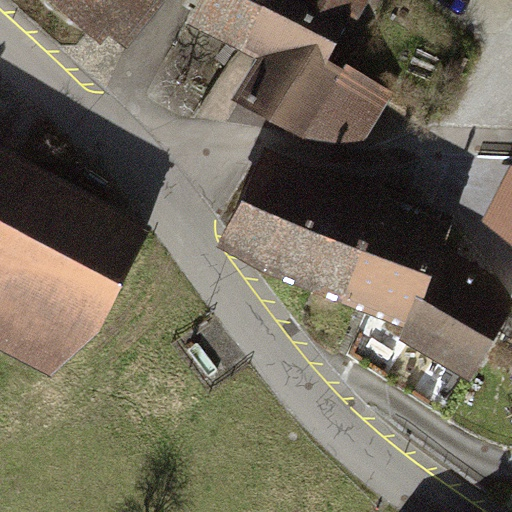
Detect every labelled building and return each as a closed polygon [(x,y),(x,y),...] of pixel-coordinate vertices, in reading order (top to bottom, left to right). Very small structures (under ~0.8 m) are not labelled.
[(58,0),(98,33),(110,23),(125,36),(153,0),(58,0)] [(200,0),(193,13),(249,41),(269,0),(200,0)] [(269,0),(249,41),(272,52),(242,98),(307,135),(316,119),(359,142),(386,96),(328,62),(352,8),(358,11),(364,0),(269,0)] [(0,156),(0,323),(70,357),(99,331),(146,236),(0,156)] [(264,158),(233,222),(268,264),(358,300),(360,297),(395,213),(264,158)] [(511,240),(511,181),(491,222),(511,240)] [(424,224),(395,213),(360,297),(413,318),(407,334),(475,375),(511,311),(511,306),(495,280),(445,251),(455,225),(452,220),(453,216),(432,208),(424,224)]
